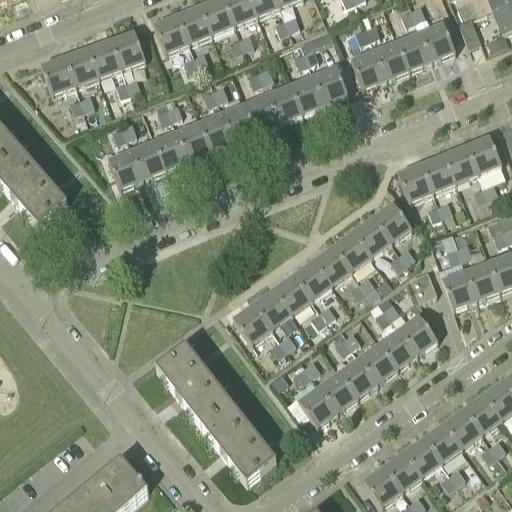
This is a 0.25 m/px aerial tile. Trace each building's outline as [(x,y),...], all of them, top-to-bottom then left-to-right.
[(0,0),(0,10),(9,6),(6,0),(0,0)] [(235,35),(258,26),(247,0),(234,0),(223,5),(235,35)] [(247,0),(258,26),(281,16),(274,0),(247,0)] [(274,0),(281,16),(304,7),(301,0),(274,0)] [(346,15),(355,10),(350,0),(346,0),(340,3),(346,15)] [(350,0),(355,10),(366,6),(363,0),(350,0)] [(511,0),(486,0),(493,17),(511,9),(511,0)] [(212,44),(235,35),(223,5),(200,14),(212,44)] [(511,9),(493,17),(503,41),(511,37),(511,9)] [(415,29),(425,25),(421,13),(410,17),(415,29)] [(189,54),(212,44),(200,14),(177,23),(189,54)] [(406,33),(415,29),(410,17),(400,21),(406,33)] [(166,63),(189,54),(177,23),(154,33),(166,63)] [(302,42),(299,35),(300,35),(295,23),(285,27),(290,39),(293,45),(302,42)] [(469,56),(481,51),(471,25),(458,30),(469,56)] [(280,43),(290,39),(285,27),(275,31),(280,43)] [(420,40),(433,70),(456,61),(443,30),(420,40)] [(370,48),(380,44),(375,31),(365,35),(370,48)] [(359,52),(370,48),(365,35),(355,39),(359,52)] [(123,78),(146,70),(135,40),(112,48),(123,78)] [(410,80),(433,70),(420,40),(397,49),(410,80)] [(244,58),(254,54),(249,41),(239,46),(244,58)] [(234,62),(244,58),(239,46),(229,50),(234,62)] [(99,87),(123,78),(112,48),(88,56),(99,87)] [(387,89),(410,80),(397,49),(374,58),(387,89)] [(76,96),(99,87),(88,56),(65,65),(76,96)] [(309,73),(319,69),(314,56),(304,60),(309,73)] [(364,98),(387,89),(374,58),(351,67),(364,98)] [(199,77),(209,72),(204,60),(194,64),(199,77)] [(299,77),(309,73),(304,60),(294,64),(299,77)] [(201,84),(199,77),(194,64),(184,68),(189,81),(189,80),(192,88),(201,84)] [(52,104),(76,96),(65,65),(42,73),(52,104)] [(313,83),(326,114),(349,104),(336,74),(313,83)] [(263,91),(273,87),(269,75),(258,79),(263,91)] [(253,95),(263,91),(258,79),(248,83),(253,95)] [(303,123),(326,114),(313,83),(290,92),(303,123)] [(131,102),(141,98),(136,86),(126,89),(131,102)] [(121,106),(131,102),(126,89),(116,93),(121,106)] [(280,132),(303,123),(290,92),(268,102),(280,132)] [(217,110),(228,105),(223,93),(212,98),(217,110)] [(208,114),(217,110),(212,98),(203,102),(208,114)] [(84,119),(95,115),(90,102),(79,106),(84,119)] [(257,142),(280,132),(268,102),(245,111),(257,142)] [(172,129),(182,124),(177,112),(177,113),(174,105),(165,108),(168,116),(167,117),(172,129)] [(74,122),(84,119),(79,106),(70,109),(74,122)] [(235,151),(257,142),(245,111),(222,120),(235,151)] [(162,132),(172,129),(167,117),(157,120),(162,132)] [(212,160),(235,151),(222,120),(199,130),(212,160)] [(189,170),(212,160),(199,130),(176,139),(189,170)] [(127,147),(137,143),(132,131),(122,135),(127,147)] [(57,199),(19,156),(0,134),(0,191),(39,236),(67,211),(57,199)] [(511,161),(511,134),(503,138),(511,161)] [(117,151),(127,147),(122,135),(112,139),(117,151)] [(166,179),(189,170),(176,139),(154,148),(166,179)] [(506,185),(502,174),(490,144),(467,153),(479,184),(483,194),(493,190),(506,185)] [(143,188),(166,179),(154,148),(131,158),(143,188)] [(456,193),(479,184),(467,153),(444,163),(456,193)] [(121,198),(143,188),(131,158),(108,167),(121,198)] [(433,202),(456,193),(444,163),(421,172),(433,202)] [(410,211),(433,202),(421,172),(398,181),(410,211)] [(483,194),(488,207),(498,203),(493,190),(483,194)] [(478,210),(488,207),(483,194),(473,198),(478,210)] [(443,225),(452,221),(447,209),(438,212),(443,225)] [(392,252),(412,238),(393,211),(373,225),(392,252)] [(443,225),(438,212),(431,215),(427,217),(432,229),(443,225)] [(372,267),(392,252),(373,225),(353,240),(372,267)] [(507,250),(511,248),(511,234),(502,238),(507,250)] [(497,254),(507,250),(502,238),(492,242),(497,254)] [(352,281),(372,267),(353,240),(333,254),(352,281)] [(461,268),(472,264),(467,251),(456,255),(461,268)] [(332,295),(352,281),(333,254),(313,269),(332,295)] [(408,271),(415,266),(407,255),(398,261),(406,272),(408,271)] [(451,271),(461,268),(456,255),(447,259),(451,271)] [(398,278),(406,272),(398,261),(390,268),(398,278)] [(501,300),(511,295),(511,262),(511,261),(489,270),(501,300)] [(312,310),(332,295),(313,269),(293,283),(312,310)] [(477,309),(501,300),(489,270),(465,279),(477,309)] [(453,318),(477,309),(465,279),(442,287),(453,318)] [(428,280),(410,287),(419,310),(437,303),(428,280)] [(292,324),(312,310),(293,283),(273,298),(292,324)] [(367,301),(376,295),(368,284),(359,290),(367,301)] [(358,307),(367,301),(359,290),(350,296),(358,307)] [(272,339),(292,324),(273,298),(253,312),(272,339)] [(391,328),(400,322),(393,311),(384,317),(391,328)] [(252,353),(272,339),(253,312),(233,327),(252,353)] [(327,330),(336,323),(327,313),(319,319),(327,330)] [(382,334),(391,328),(384,317),(375,323),(382,334)] [(318,336),(327,330),(319,319),(311,325),(318,336)] [(398,337),(417,364),(438,349),(418,322),(398,337)] [(397,378),(417,364),(398,337),(378,351),(397,378)] [(351,356),(360,349),(352,339),(344,346),(351,356)] [(287,358),(296,352),(288,341),(279,348),(287,358)] [(343,362),(351,356),(344,346),(343,347),(335,352),(343,362)] [(278,365),(287,358),(279,348),(271,354),(278,365)] [(377,392),(397,378),(378,351),(358,366),(377,392)] [(267,457),(231,412),(186,354),(156,377),(202,435),(247,492),(276,469),(267,457)] [(357,407),(377,392),(358,366),(338,380),(357,407)] [(311,385),(321,379),(313,368),(303,375),(311,385)] [(303,391),(311,385),(303,375),(295,380),(303,391)] [(337,421),(357,407),(338,380),(318,394),(337,421)] [(511,400),(511,382),(503,389),(511,400)] [(503,430),(511,423),(511,400),(503,389),(483,403),(503,430)] [(317,436),(337,421),(318,394),(298,409),(317,436)] [(483,444),(503,430),(483,403),(463,417),(483,444)] [(462,458),(483,444),(463,417),(443,432),(462,458)] [(442,473),(462,458),(443,432),(423,446),(442,473)] [(422,487),(442,473),(423,446),(403,460),(422,487)] [(496,464),(505,458),(498,447),(489,454),(496,464)] [(488,470),(496,464),(489,454),(480,460),(488,470)] [(402,502),(422,487),(403,460),(383,475),(402,502)] [(121,468),(70,510),(67,511),(133,511),(147,500),(148,501),(149,500),(143,493),(144,492),(141,489),(140,490),(121,466),(120,467),(121,468)] [(379,511),(387,511),(402,502),(383,475),(363,489),(379,511)] [(457,492),(466,486),(459,475),(450,482),(457,492)] [(448,499),(457,492),(450,482),(441,488),(448,499)]
